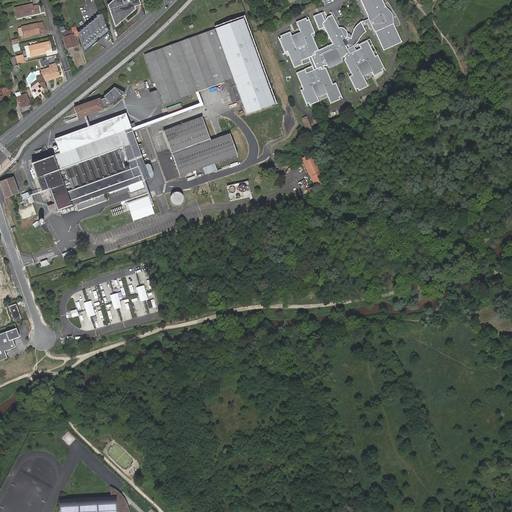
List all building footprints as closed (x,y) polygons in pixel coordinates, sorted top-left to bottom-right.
[(139,0),(113,0),(108,5),(116,27),(136,9),(135,7),(141,5),(139,0)] [(383,49),(401,42),(401,41),(398,36),(394,38),(390,29),(394,27),(393,25),(392,21),(392,20),(392,17),(391,15),(391,13),(390,11),(387,9),(384,5),(381,0),(360,0),(367,15),(368,19),(361,22),(358,24),(356,25),(354,29),(353,32),(351,39),(347,37),(347,35),(347,33),(346,31),(345,29),(343,28),(341,28),(339,28),(337,29),(336,27),(338,26),(332,15),(327,17),(323,24),(324,26),(323,26),(329,37),(328,38),(328,39),(330,39),(332,44),(318,51),(313,39),(311,40),(309,36),(312,35),(315,33),(309,20),(307,21),(306,18),(296,22),(300,32),(301,35),(293,38),(291,36),(290,32),(280,36),(281,38),(279,39),(285,53),(287,52),(290,51),(292,55),(289,56),(294,68),(303,65),(311,62),(312,66),(304,69),(305,70),(296,73),(302,86),(305,84),(306,88),(303,90),(301,91),(306,104),(309,103),(310,106),(319,102),(318,98),(317,95),(325,92),(327,94),(331,104),(340,100),(339,98),(342,97),(336,83),(333,84),(330,85),(328,81),(331,80),(326,68),(325,68),(324,68),(323,66),(327,66),(329,65),(331,65),(335,63),(338,61),(339,61),(341,59),(342,59),(344,57),(345,59),(344,59),(350,71),(353,70),(355,74),(352,75),(349,77),(356,90),(358,89),(359,91),(368,86),(364,77),(362,75),(371,70),(372,73),(374,76),(383,71),(382,69),(384,68),(378,55),(372,58),(370,54),(373,52),(367,40),(359,44),(361,48),(350,54),(345,45),(347,44),(349,49),(353,46),(356,44),(358,41),(360,37),(362,35),(364,33),(366,32),(363,26),(367,24),(370,30),(372,28),(374,30),(375,31),(383,49)] [(24,16),(32,14),(32,15),(39,13),(37,6),(32,7),(32,4),(13,8),(15,18),(19,17),(20,18),(24,17),(24,16)] [(97,42),(109,32),(102,12),(102,13),(107,28),(104,29),(104,31),(101,32),(101,33),(98,34),(99,35),(96,36),(96,37),(93,38),(93,40),(90,41),(91,42),(88,43),(88,44),(85,45),(85,47),(82,48),(84,53),(85,51),(84,50),(91,43),(95,40),(97,42)] [(245,107),(273,98),(243,19),(144,55),(157,90),(162,105),(196,92),(198,92),(234,78),(245,107)] [(23,37),(39,34),(38,32),(44,31),(42,23),(21,27),(23,37)] [(59,28),(66,49),(77,46),(74,37),(78,36),(76,29),(72,31),(72,30),(65,32),(63,27),(59,28)] [(394,27),(390,29),(394,38),(398,36),(399,36),(395,27),(394,27)] [(372,58),(378,55),(370,39),(367,40),(373,52),(370,54),(372,58)] [(30,56),(45,53),(45,51),(49,50),(48,42),(27,47),(30,56)] [(85,51),(86,52),(93,46),(91,43),(84,50),(85,51)] [(361,48),(359,44),(349,49),(347,44),(345,45),(350,54),(361,48)] [(23,54),(15,56),(18,64),(25,62),(23,54)] [(327,66),(329,69),(343,62),(341,59),(339,61),(338,61),(335,63),(331,65),(329,65),(327,66)] [(49,68),(40,70),(42,77),(43,81),(48,80),(52,79),(59,76),(56,66),(49,68)] [(31,93),(33,100),(40,94),(40,93),(42,90),(46,90),(43,81),(42,77),(36,79),(37,84),(30,90),(33,92),(31,93)] [(121,96),(114,87),(103,97),(105,98),(100,100),(99,99),(74,108),(78,119),(103,110),(103,109),(107,107),(110,104),(111,105),(121,96)] [(1,97),(0,93),(0,92),(6,92),(7,94),(10,94),(9,89),(0,90),(0,101),(4,101),(3,96),(1,97)] [(162,105),(157,90),(149,93),(154,108),(162,105)] [(138,126),(131,129),(132,131),(139,129),(203,105),(198,92),(196,92),(200,103),(138,126)] [(30,104),(27,95),(21,97),(20,93),(16,95),(21,109),(25,107),(25,106),(30,104)] [(275,104),(273,98),(245,107),(247,114),(275,104)] [(56,211),(56,213),(71,208),(71,207),(76,205),(78,210),(106,200),(104,195),(128,186),(142,181),(149,179),(149,178),(153,176),(154,174),(151,165),(148,164),(144,165),(131,129),(126,114),(55,140),(60,154),(32,165),(42,193),(49,191),(53,204),(56,211)] [(215,163),(237,155),(229,134),(210,141),(202,117),(163,131),(180,176),(204,168),(215,163)] [(306,117),(302,119),(307,131),(311,129),(306,117)] [(328,186),(312,154),(301,160),(315,187),(308,190),(310,195),(328,186)] [(215,163),(204,168),(204,170),(207,178),(207,180),(219,175),(218,174),(215,166),(215,163)] [(18,194),(12,177),(0,181),(0,184),(5,199),(18,194)] [(142,181),(128,186),(130,193),(145,188),(142,181)] [(248,181),(226,186),(230,201),(252,196),(248,181)] [(173,204),(175,205),(178,204),(180,204),(182,202),(183,200),(183,197),(182,195),(180,193),(177,192),(175,192),(173,193),(172,195),(171,196),(170,198),(171,201),(172,202),(173,204)] [(224,202),(224,194),(208,195),(209,203),(224,202)] [(56,211),(53,204),(47,206),(50,214),(56,211)] [(22,207),(25,220),(33,218),(29,205),(22,207)] [(144,286),(136,288),(140,302),(145,301),(148,300),(144,286)] [(96,290),(90,292),(92,299),(99,297),(96,290)] [(117,293),(110,295),(114,310),(118,308),(122,307),(117,293)] [(148,301),(150,307),(156,305),(154,299),(148,301)] [(87,302),(84,303),(88,317),(91,316),(95,315),(91,301),(87,302)] [(17,302),(8,305),(14,321),(23,318),(17,302)] [(77,310),(71,311),(72,318),(79,316),(77,310)] [(0,359),(6,357),(4,350),(15,346),(13,339),(19,337),(16,328),(0,333),(0,359)] [(110,496),(59,498),(60,511),(128,511),(128,508),(127,504),(122,504),(122,498),(123,498),(120,495),(118,492),(113,489),(110,487),(110,496)]
